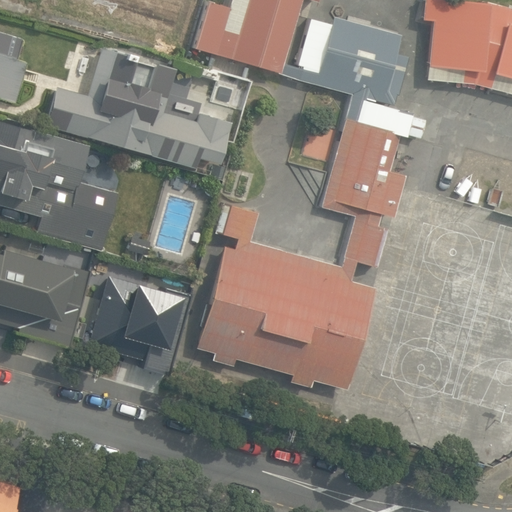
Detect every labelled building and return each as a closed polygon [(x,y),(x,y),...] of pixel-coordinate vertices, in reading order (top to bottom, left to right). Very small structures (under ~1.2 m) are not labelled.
[(311,379),(343,387),(371,286),(348,279),(353,260),(374,265),(385,225),(376,223),(379,212),(390,215),(401,173),(388,169),(398,135),(404,137),(404,135),(415,137),(420,118),(409,115),(410,112),(392,107),(405,55),(393,52),(398,34),(330,16),(328,24),(308,18),(295,65),(277,60),(294,0),(227,0),(227,5),(208,0),(203,0),(190,46),(214,54),(212,63),(247,74),(249,65),(350,93),(319,206),(352,215),(339,263),(247,238),(255,210),(221,201),(213,231),(235,237),(232,248),(220,245),(192,346),(212,351),(210,359),(230,364),(232,357),(289,373),(287,379),(309,386),(311,379)] [(489,88),(492,72),(511,77),(511,7),(486,1),(470,0),(423,0),(422,19),(431,20),(428,66),(462,69),(461,82),(473,83),(489,88)] [(0,97),(14,102),(26,62),(16,59),(22,37),(0,30),(0,97)] [(54,85),(43,124),(195,167),(198,159),(214,164),(226,121),(195,112),(193,120),(160,111),(173,67),(132,55),(133,52),(99,43),(85,94),(54,85)] [(98,250),(114,192),(75,181),(85,144),(0,121),(0,204),(37,215),(32,232),(98,250)] [(0,321),(15,326),(13,332),(67,347),(89,270),(61,263),(61,265),(0,248),(0,321)] [(0,511),(12,511),(20,486),(0,481),(0,511)]
